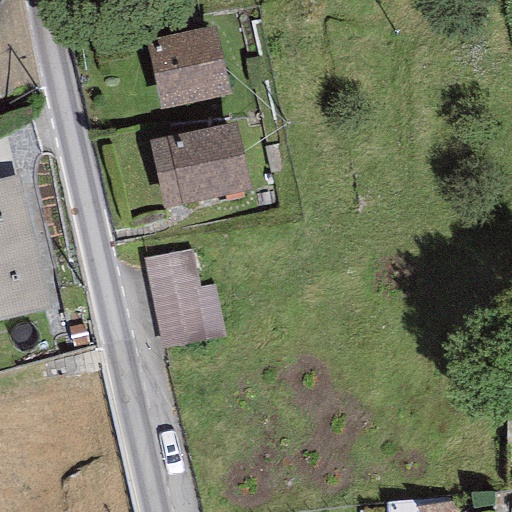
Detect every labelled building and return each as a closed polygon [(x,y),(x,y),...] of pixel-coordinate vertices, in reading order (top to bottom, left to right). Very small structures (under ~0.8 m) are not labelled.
[(214,34),(145,48),(162,131),(233,116),(214,34)] [(236,132),(149,151),(163,217),(250,198),(236,132)] [(19,180),(0,184),(0,325),(51,313),(19,180)] [(189,253),(142,264),(163,351),(225,336),(213,287),(198,290),(189,253)] [(457,511),(452,503),(417,511),(457,511)]
